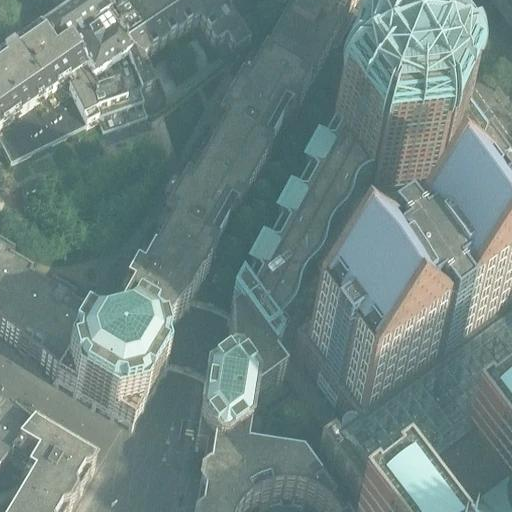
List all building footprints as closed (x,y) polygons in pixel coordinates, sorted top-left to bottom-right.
[(140,100),(98,0),(97,0),(85,8),(85,9),(38,42),(52,61),(67,51),(75,74),(83,85),(83,87),(98,127),(102,137),(149,121),(140,100)] [(166,49),(146,21),(160,11),(152,0),(142,0),(123,13),(114,0),(98,0),(140,100),(154,93),(142,65),(166,49)] [(216,11),(209,0),(152,0),(160,11),(146,21),(166,49),(198,28),(214,53),(224,47),(228,54),(244,43),(221,9),(216,11)] [(327,51),(348,12),(351,14),(358,0),(297,0),(260,68),(307,93),(330,53),(327,51)] [(98,127),(83,87),(83,85),(75,74),(67,51),(52,61),(38,42),(12,60),(0,68),(0,153),(12,175),(98,127)] [(305,290),(309,286),(312,283),(314,281),(315,278),(316,276),(318,273),(319,270),(320,267),(322,259),(323,255),(323,253),(326,248),(327,246),(330,242),(332,239),(339,232),(341,230),(343,227),(346,222),(347,220),(347,218),(349,212),(349,209),(350,207),(352,203),(353,202),(355,201),(357,198),(360,196),(362,196),(364,195),(367,194),(371,193),(372,196),(434,189),(435,185),(439,186),(470,183),(492,214),(511,199),(511,192),(483,153),(465,128),(462,126),(464,123),(426,71),(423,73),(403,45),(371,48),(357,80),(354,79),(328,138),(331,140),(241,304),(239,300),(230,315),(235,321),(236,320),(269,369),(277,354),(272,348),(275,343),(280,338),(283,335),(285,333),(286,331),(288,329),(289,327),(290,324),(292,320),(293,315),(294,309),(295,306),(296,303),(298,300),(299,297),(301,295),(302,293),(305,290)] [(269,160),(289,125),(290,125),(307,93),(260,68),(244,97),(237,93),(231,105),(223,101),(215,118),(222,122),(215,134),(222,137),(206,167),(253,192),(270,161),(269,160)] [(215,259),(234,223),(235,224),(253,192),(206,167),(191,196),(184,192),(177,204),(170,200),(161,217),(168,221),(162,233),(169,237),(153,266),(199,291),(216,259),(215,259)] [(511,199),(492,214),(392,288),(290,361),(351,445),(349,445),(345,443),(342,444),(340,445),(337,447),(336,449),(335,453),(335,457),(334,457),(329,450),(328,451),(326,447),(313,456),(354,511),(385,511),(394,506),(397,510),(465,458),(462,454),(474,444),(477,448),(497,432),(495,429),(506,420),(510,424),(511,422),(511,199)] [(27,291),(30,286),(9,273),(8,272),(7,272),(1,269),(2,268),(0,267),(0,266),(2,263),(0,261),(0,321),(5,325),(27,291)] [(187,312),(199,291),(153,266),(151,265),(141,284),(134,280),(127,293),(134,297),(118,326),(132,335),(158,350),(157,346),(187,312)] [(82,346),(91,331),(70,318),(71,317),(69,316),(69,317),(63,313),(61,311),(64,307),(49,298),(46,302),(27,291),(5,325),(0,321),(0,338),(16,350),(16,351),(36,366),(36,367),(56,385),(53,388),(56,390),(57,389),(58,387),(60,383),(59,383),(61,379),(62,380),(63,379),(82,346)] [(326,447),(275,376),(273,374),(269,369),(236,320),(235,321),(227,327),(229,372),(203,390),(193,457),(204,459),(260,467),(278,453),(312,501),(318,496),(297,468),(313,456),(326,447)] [(130,434),(165,376),(161,362),(158,350),(132,335),(122,351),(118,353),(117,351),(106,354),(106,356),(101,357),(82,346),(63,379),(62,380),(61,379),(59,383),(60,383),(58,387),(57,389),(74,400),(74,401),(75,401),(76,400),(91,409),(90,410),(94,412),(94,411),(109,420),(109,421),(130,434)] [(0,475),(4,471),(30,440),(0,414),(0,475)] [(511,511),(511,422),(510,424),(506,420),(495,429),(497,432),(477,448),(474,444),(462,454),(466,458),(442,476),(421,492),(397,510),(394,506),(385,511),(511,511)] [(71,511),(78,500),(92,477),(84,473),(80,471),(79,472),(64,463),(65,462),(48,452),(49,451),(30,440),(4,471),(31,486),(27,493),(21,489),(9,509),(15,511),(71,511)] [(329,511),(318,496),(312,501),(278,453),(260,467),(204,459),(197,500),(195,511),(329,511)]
